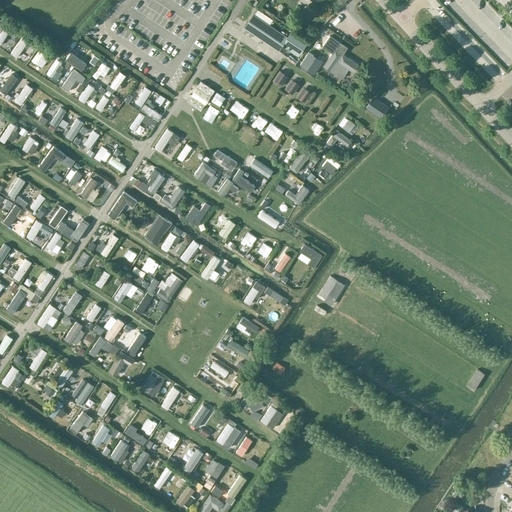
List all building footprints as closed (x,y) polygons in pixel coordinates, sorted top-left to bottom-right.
[(144,0),(138,0),(132,9),(137,12),(145,0),(144,0)] [(455,5),(450,11),(473,33),(479,27),(455,5)] [(441,9),(436,14),(451,29),(456,24),(441,9)] [(122,26),(127,17),(121,14),(116,23),(122,26)] [(253,15),(244,27),(277,50),(286,37),(253,15)] [(88,29),(97,23),(94,19),(86,26),(88,29)] [(329,36),(322,46),(332,53),(324,65),(323,66),(343,79),(349,69),(354,72),(359,65),(343,54),(336,50),(340,43),(329,36)] [(8,54),(15,59),(26,42),(19,37),(8,54)] [(31,44),(37,48),(41,43),(35,39),(31,44)] [(470,39),(466,43),(474,52),(478,48),(470,39)] [(322,61),(309,53),(300,65),(314,74),(322,61)] [(81,70),(84,64),(68,54),(64,59),(81,70)] [(94,56),(90,62),(95,65),(99,59),(94,56)] [(52,60),(44,76),(50,79),(58,64),(52,60)] [(87,76),(94,83),(111,67),(105,60),(87,76)] [(69,71),(61,89),(74,95),(83,77),(69,71)] [(0,90),(4,93),(16,79),(10,74),(0,86),(0,90)] [(201,81),(187,101),(201,111),(215,90),(201,81)] [(12,102),(19,106),(30,89),(23,84),(12,102)] [(86,85),(76,100),(82,104),(92,89),(86,85)] [(143,87),(133,105),(140,109),(149,91),(143,87)] [(129,94),(124,101),(129,103),(133,97),(129,94)] [(99,111),(106,99),(101,96),(94,109),(99,111)] [(305,109),(313,115),(321,102),(313,97),(305,109)] [(373,97),(365,109),(372,114),(380,102),(373,97)] [(36,115),(47,101),(43,98),(31,112),(36,115)] [(119,107),(123,101),(117,98),(114,103),(119,107)] [(128,114),(132,109),(126,104),(122,110),(128,114)] [(143,106),(139,111),(156,123),(160,117),(143,106)] [(236,120),(243,112),(235,106),(228,114),(236,120)] [(42,115),(47,118),(50,112),(45,109),(42,115)] [(127,130),(133,133),(143,117),(138,114),(127,130)] [(74,118),(66,129),(67,129),(62,136),(70,141),(82,123),(74,118)] [(63,120),(59,125),(65,129),(68,123),(63,120)] [(0,142),(2,144),(14,126),(8,123),(0,135),(0,142)] [(88,130),(83,126),(79,131),(85,135),(88,130)] [(19,132),(25,136),(28,131),(23,127),(19,132)] [(163,129),(153,150),(161,154),(170,133),(163,129)] [(87,150),(98,136),(92,131),(80,145),(87,150)] [(323,143),(332,153),(339,147),(342,150),(348,144),(336,131),(323,143)] [(20,151),(26,154),(33,141),(27,137),(20,151)] [(183,145),(186,140),(181,137),(177,142),(183,145)] [(294,139),(291,144),(298,149),(301,144),(294,139)] [(102,163),(111,147),(106,144),(96,159),(102,163)] [(174,158),(179,163),(189,150),(184,146),(174,158)] [(284,165),(288,159),(278,154),(275,160),(284,165)] [(320,157),(315,154),(312,159),(317,162),(320,157)] [(294,174),(306,159),(301,155),(289,170),(294,174)] [(120,173),(124,167),(110,157),(106,163),(120,173)] [(258,174),(262,169),(249,159),(245,164),(258,174)] [(202,169),(204,167),(200,163),(191,174),(201,183),(208,174),(202,169)] [(330,175),(336,167),(332,164),(326,172),(330,175)] [(251,186),(239,179),(241,175),(235,171),(229,181),(247,192),(251,186)] [(13,197),(23,182),(16,178),(6,193),(13,197)] [(88,178),(79,195),(86,199),(95,182),(88,178)] [(139,188),(142,183),(137,180),(134,185),(139,188)] [(216,194),(225,197),(231,185),(222,181),(216,194)] [(143,182),(142,183),(139,188),(145,192),(149,186),(143,182)] [(175,188),(169,197),(164,194),(157,204),(170,212),(182,192),(175,188)] [(107,216),(115,220),(123,206),(130,210),(135,202),(120,193),(107,216)] [(38,195),(28,208),(32,212),(43,199),(38,195)] [(13,203),(5,198),(3,202),(10,207),(13,203)] [(194,202),(191,207),(196,211),(199,205),(194,202)] [(7,226),(18,210),(13,206),(1,222),(7,226)] [(259,214),(255,220),(273,232),(277,226),(259,214)] [(200,222),(193,217),(190,221),(197,226),(200,222)] [(101,245),(112,226),(101,219),(89,238),(101,245)] [(31,242),(41,225),(34,221),(24,238),(31,242)] [(56,229),(61,232),(66,225),(61,222),(56,229)] [(187,233),(176,226),(172,231),(180,235),(181,234),(184,237),(187,233)] [(61,247),(55,243),(60,237),(55,233),(44,248),(54,256),(61,247)] [(166,233),(160,251),(167,253),(173,236),(166,233)] [(192,236),(187,233),(184,237),(185,240),(188,243),(192,236)] [(104,258),(116,238),(110,235),(98,255),(104,258)] [(185,265),(197,246),(190,241),(178,261),(185,265)] [(301,248),(298,255),(310,261),(308,266),(312,268),(318,257),(301,248)] [(81,253),(72,267),(79,271),(88,257),(81,253)] [(234,265),(227,261),(225,265),(231,269),(234,265)] [(207,264),(203,272),(215,277),(218,268),(207,264)] [(16,271),(11,268),(8,273),(13,276),(16,271)] [(168,272),(156,287),(163,293),(176,278),(168,272)] [(220,289),(227,293),(230,290),(233,292),(243,279),(233,272),(220,289)] [(330,306),(342,286),(327,277),(315,298),(330,306)] [(159,283),(153,279),(147,289),(152,293),(159,283)] [(3,312),(12,316),(26,289),(18,285),(3,312)] [(269,288),(265,294),(269,296),(273,291),(269,288)] [(251,290),(241,303),(247,308),(257,294),(251,290)] [(73,292),(60,310),(67,316),(81,297),(73,292)] [(140,298),(137,307),(145,310),(148,301),(140,298)] [(161,300),(157,306),(164,310),(168,304),(161,300)] [(87,303),(79,318),(90,323),(98,308),(87,303)] [(36,322),(42,326),(53,308),(47,304),(36,322)] [(315,307),(312,312),(321,318),(324,313),(315,307)] [(239,323),(237,327),(248,334),(251,330),(239,323)] [(105,329),(97,324),(93,330),(101,335),(105,329)] [(74,325),(63,339),(74,348),(85,334),(74,325)] [(120,341),(126,346),(134,336),(128,331),(120,341)] [(91,343),(95,338),(94,337),(90,335),(89,334),(86,339),(91,343)] [(0,356),(10,339),(3,336),(0,341),(0,356)] [(118,346),(113,343),(108,350),(113,353),(118,346)] [(13,360),(18,364),(22,357),(17,354),(13,360)] [(240,361),(236,365),(240,369),(244,364),(240,361)] [(275,364),(270,370),(278,376),(282,371),(275,364)] [(0,386),(6,390),(16,371),(10,367),(0,384),(0,386)] [(472,386),(480,371),(474,368),(466,382),(472,386)] [(150,376),(140,389),(150,397),(160,384),(150,376)] [(49,388),(54,391),(56,387),(48,382),(46,385),(49,388)] [(161,402),(168,407),(179,391),(172,386),(161,402)] [(54,391),(49,388),(46,394),(51,397),(54,391)] [(232,394),(223,388),(219,393),(228,399),(232,394)] [(273,398),(267,395),(263,400),(269,404),(273,398)] [(127,408),(113,427),(120,432),(134,413),(127,408)] [(194,427),(206,413),(201,408),(189,423),(194,427)] [(253,413),(250,415),(258,420),(262,414),(260,413),(258,412),(255,412),(253,413)] [(228,419),(221,415),(217,421),(223,425),(228,419)] [(279,431),(282,424),(275,421),(272,428),(279,431)] [(98,425),(90,442),(100,446),(107,429),(98,425)] [(221,446),(230,432),(224,429),(215,442),(221,446)] [(160,442),(171,449),(176,441),(165,434),(160,442)] [(117,442),(109,458),(116,461),(124,445),(117,442)] [(247,457),(252,446),(249,444),(243,455),(247,457)] [(147,455),(141,451),(129,466),(136,471),(147,455)] [(187,465),(192,468),(199,457),(194,454),(187,465)] [(255,469),(259,464),(254,461),(250,466),(255,469)] [(152,483),(158,487),(165,478),(174,484),(179,477),(164,466),(152,483)] [(208,479),(204,486),(209,489),(213,483),(208,479)] [(189,485),(193,488),(197,483),(193,480),(189,485)] [(458,485),(454,491),(460,494),(463,489),(458,485)] [(185,509),(196,494),(185,486),(174,501),(185,509)] [(205,496),(197,511),(207,511),(208,511),(218,511),(222,504),(205,496)] [(235,499),(230,496),(227,501),(232,504),(235,499)]
